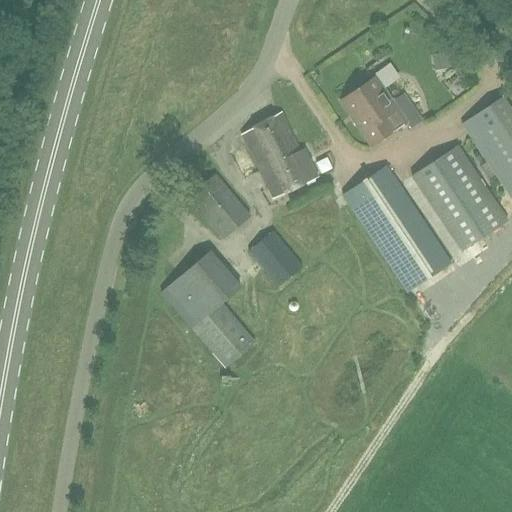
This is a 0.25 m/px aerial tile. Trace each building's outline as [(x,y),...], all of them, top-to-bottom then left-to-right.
[(447,54),(433,56),(435,72),(449,70),(447,54)] [(340,102),(371,147),(406,123),(374,78),(340,102)] [(462,124),(511,199),(511,198),(511,113),(502,97),(462,124)] [(272,198),(317,177),(303,148),(299,150),(280,111),(240,134),(272,198)] [(412,176),(462,251),(507,221),(457,146),(412,176)] [(407,293),(451,264),(387,167),(343,196),(407,293)] [(188,197),(224,239),(250,217),(214,175),(188,197)] [(248,254),(277,288),(302,267),(273,233),(248,254)] [(192,330),(226,368),(255,343),(221,304),(192,330)]
